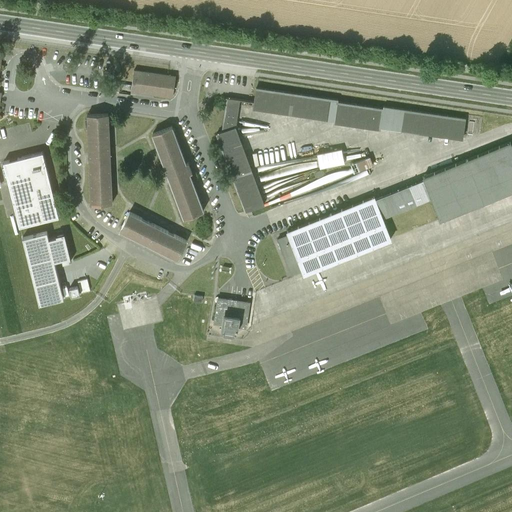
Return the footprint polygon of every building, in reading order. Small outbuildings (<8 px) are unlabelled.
[(170,74),(134,69),(131,90),(167,95),(168,90),(173,90),(175,81),(169,78),(170,74)] [(380,126),(462,138),(465,118),(383,106),(383,108),(337,101),(337,99),(256,87),(255,87),(253,106),(335,119),(334,121),(380,128),(380,126)] [(239,99),(227,98),(222,131),(216,133),(245,210),(264,203),(235,126),(239,99)] [(111,203),(108,113),(87,114),(90,204),(111,203)] [(186,163),(172,125),(152,133),(184,217),(204,210),(190,173),(192,172),(189,162),(186,163)] [(424,179),(375,199),(382,217),(432,198),(440,219),(511,190),(511,145),(511,146),(510,142),(423,177),(424,179)] [(59,216),(43,152),(3,161),(19,226),(59,216)] [(351,161),(354,170),(373,164),(370,155),(351,161)] [(391,239),(382,217),(375,199),(374,196),(287,231),(288,235),(302,270),(304,273),(391,239)] [(187,240),(129,211),(120,230),(177,259),(187,240)] [(22,237),(39,304),(63,298),(54,261),(62,259),(63,263),(71,261),(64,233),(56,235),(56,237),(49,239),(47,231),(22,237)] [(291,274),(302,270),(288,235),(277,239),(282,251),(291,274)] [(71,296),(79,294),(77,286),(69,288),(71,296)] [(249,302),(218,298),(215,322),(225,323),(224,327),(225,330),(232,331),(234,331),(235,328),(236,325),(245,326),(249,302)]
